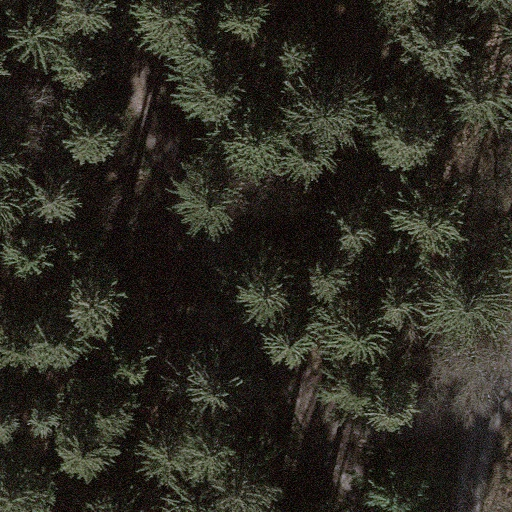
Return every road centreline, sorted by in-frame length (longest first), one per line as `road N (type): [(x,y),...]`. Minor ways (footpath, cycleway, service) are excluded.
road 1 (track): [(377,511),(151,130),(123,0)]
road 2 (track): [(483,402),(385,422),(314,401)]
road 3 (track): [(460,511),(483,402),(511,359)]
